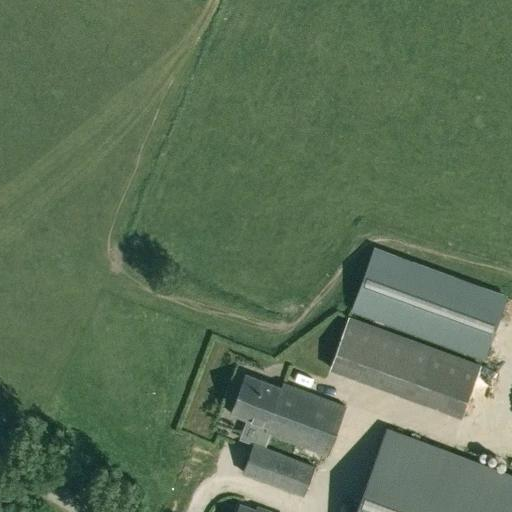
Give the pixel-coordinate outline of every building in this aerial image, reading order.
[(372,250),(351,308),(483,357),(505,298),(372,250)] [(481,365),(348,316),(329,369),(461,418),(481,365)] [(282,387),(246,373),(231,413),(265,427),(263,432),(325,455),(344,406),(284,382),(282,387)] [(354,511),(511,511),(511,475),(385,428),(354,511)] [(241,473),(303,496),(314,466),(253,442),(241,473)]
